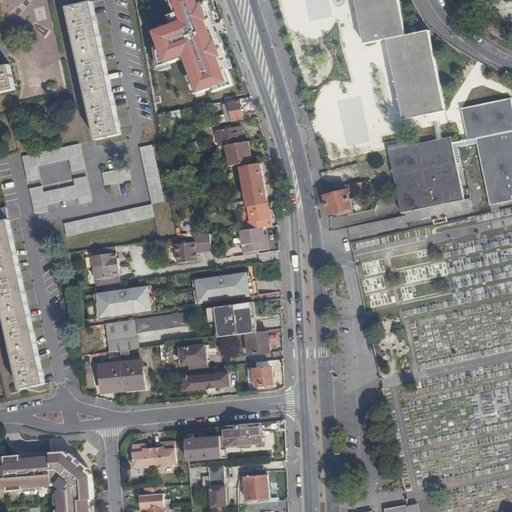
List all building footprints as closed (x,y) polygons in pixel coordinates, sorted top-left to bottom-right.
[(199,92),(235,83),(212,0),(135,0),(138,10),(173,1),(177,15),(172,17),(174,24),(155,29),(160,47),(156,48),(161,67),(190,60),(199,92)] [(405,119),(448,109),(430,30),(407,35),(399,0),(352,0),(360,35),(362,34),(365,44),(388,38),(396,73),(392,74),(401,110),(403,110),(405,119)] [(123,134),(94,2),(70,7),(99,139),(123,134)] [(11,64),(0,66),(0,91),(16,88),(11,64)] [(485,153),(511,146),(511,97),(464,108),(470,141),(471,141),(478,139),(479,144),(481,154),(485,153)] [(241,104),(240,101),(218,106),(221,123),(244,119),(244,117),(245,117),(244,115),(243,115),(242,108),(244,107),(243,103),(241,104)] [(192,114),(182,116),(184,126),(190,125),(191,126),(195,124),(194,119),(193,119),(192,114)] [(218,132),(221,146),(227,145),(244,142),(241,127),(218,132)] [(391,150),(392,155),(402,152),(407,171),(457,159),(454,144),(452,136),(443,138),(439,139),(399,148),(391,150)] [(470,141),(454,144),(457,159),(459,165),(464,164),(460,148),(479,144),(478,139),(471,141),(470,141)] [(199,148),(197,140),(187,142),(189,150),(199,148)] [(231,166),(254,162),(249,141),(244,142),(227,145),(231,166)] [(72,171),(84,169),(79,144),(22,157),(28,182),(40,178),(38,166),(69,159),(72,171)] [(165,200),(153,146),(141,149),(153,203),(165,200)] [(481,154),(484,168),(511,160),(511,146),(485,153),(481,154)] [(392,155),(402,203),(414,199),(410,185),(407,171),(402,152),(392,155)] [(410,185),(460,173),(459,165),(457,159),(407,171),(410,185)] [(511,160),(484,168),(492,206),(511,201),(511,160)] [(250,206),(269,202),(262,164),(243,167),(245,183),(244,183),(245,190),(247,190),(250,206)] [(130,181),(128,167),(103,172),(106,187),(130,181)] [(414,199),(402,203),(404,212),(466,199),(460,173),(410,185),(414,199)] [(92,201),(86,176),(73,179),(75,185),(42,191),(41,186),(30,188),(36,214),(47,211),(46,206),(78,199),(79,204),(92,201)] [(394,185),(386,180),(378,195),(386,199),(394,185)] [(350,201),(352,200),(350,190),(346,192),(345,189),(335,191),(335,194),(329,196),(330,197),(330,205),(350,201)] [(237,202),(240,201),(239,198),(233,199),(233,202),(225,203),(226,210),(238,208),(237,202)] [(330,205),(331,214),(340,212),(341,215),(353,212),(350,201),(330,205)] [(265,228),(273,227),(271,218),(272,218),(269,202),(250,206),(244,207),(241,207),(244,221),(249,221),(251,229),(265,228)] [(155,218),(152,205),(65,223),(67,236),(155,218)] [(0,219),(10,218),(7,207),(0,209),(0,219)] [(46,383),(10,219),(0,221),(0,286),(22,388),(46,383)] [(267,242),(265,228),(251,229),(245,230),(244,230),(247,254),(271,251),(271,242),(267,242)] [(213,234),(197,236),(198,242),(179,245),(182,264),(201,261),(200,253),(215,251),(213,234)] [(96,249),(100,286),(124,283),(123,272),(125,271),(122,258),(121,258),(119,246),(96,249)] [(252,296),(248,272),(197,280),(200,304),(252,296)] [(154,310),(150,286),(98,294),(101,318),(154,310)] [(276,308),(275,299),(268,300),(268,308),(276,308)] [(221,318),(224,336),(246,334),(256,332),(252,302),(212,308),(213,319),(221,318)] [(191,312),(135,320),(137,332),(192,324),(191,312)] [(107,324),(111,351),(122,350),(130,349),(139,348),(137,332),(135,320),(107,324)] [(270,352),(268,331),(256,332),(246,334),(248,355),(270,352)] [(185,366),(192,365),(209,362),(207,347),(183,349),(185,366)] [(130,349),(122,350),(124,363),(132,362),(131,356),(130,349)] [(111,351),(108,352),(110,365),(124,363),(122,350),(111,351)] [(124,363),(127,390),(149,387),(146,360),(141,361),(132,362),(124,363)] [(106,393),(127,390),(124,363),(110,365),(103,367),(106,393)] [(275,384),(272,367),(249,370),(250,376),(250,380),(256,379),(257,386),(275,384)] [(229,374),(185,379),(187,391),(230,386),(229,374)] [(261,423),(224,426),(225,436),(231,435),(232,446),(258,443),(257,432),(261,432),(261,423)] [(187,439),(189,459),(189,461),(222,458),(220,436),(187,439)] [(157,449),(158,465),(165,465),(166,467),(178,466),(178,464),(180,464),(179,443),(168,444),(168,448),(164,449),(157,449)] [(146,450),(146,446),(134,447),(137,468),(139,468),(140,470),(152,469),(151,466),(158,465),(157,449),(150,450),(146,450)] [(93,511),(93,507),(93,499),(96,499),(94,473),(89,470),(91,468),(85,463),(83,465),(78,460),(80,458),(73,453),(71,454),(68,451),(52,453),(53,456),(23,458),(22,455),(7,456),(7,453),(0,452),(0,492),(3,493),(3,490),(9,490),(9,491),(19,491),(26,491),(26,488),(46,487),(55,486),(55,485),(59,485),(62,488),(63,491),(59,491),(59,494),(60,504),(61,511),(60,511),(93,511)] [(226,466),(211,467),(213,507),(229,506),(226,466)] [(237,498),(238,505),(272,502),(271,498),(269,471),(249,473),(248,477),(246,477),(248,497),(237,498)] [(148,511),(163,510),(166,509),(166,501),(165,494),(162,495),(161,488),(155,488),(147,489),(147,496),(143,496),(144,511),(148,511)]
